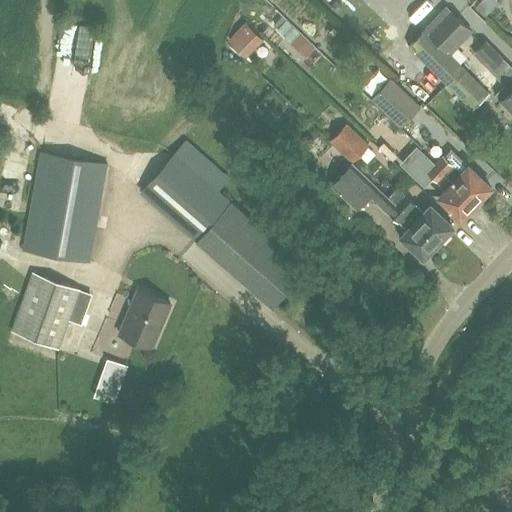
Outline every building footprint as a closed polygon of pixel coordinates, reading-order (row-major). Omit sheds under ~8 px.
[(332,0),(327,6),(335,12),(341,6),(335,0),(332,0)] [(448,53),(470,30),(447,8),(409,46),(471,109),(488,92),(463,68),(448,53)] [(261,37),(246,23),(229,42),(243,55),(261,37)] [(306,39),(295,51),(303,58),(314,47),(306,39)] [(511,66),(486,41),(473,55),(504,86),(495,94),(511,110),(511,66)] [(371,98),(400,126),(420,106),(391,78),(371,98)] [(275,93),(274,92),(263,104),(265,106),(278,118),(289,106),(275,93)] [(368,144),(346,124),(331,141),(352,161),(368,144)] [(306,268),(217,190),(228,178),(186,141),(141,192),(272,306),(306,268)] [(443,155),(435,163),(476,202),(490,187),(451,149),(444,156),(443,155)] [(42,152),(24,249),(89,261),(107,164),(42,152)] [(352,163),(330,186),(349,204),(363,189),(388,213),(390,211),(408,228),(401,236),(423,257),(430,249),(433,252),(440,244),(397,202),(396,204),(389,197),(352,163)] [(435,163),(427,171),(446,189),(439,196),(461,218),(476,202),(435,163)] [(398,188),(389,197),(396,204),(397,202),(440,244),(448,236),(446,233),(453,226),(430,205),(423,212),(398,188)] [(33,272),(12,331),(57,348),(78,289),(33,272)] [(119,333),(152,347),(171,303),(138,289),(119,333)] [(107,358),(94,395),(113,402),(126,365),(107,358)]
